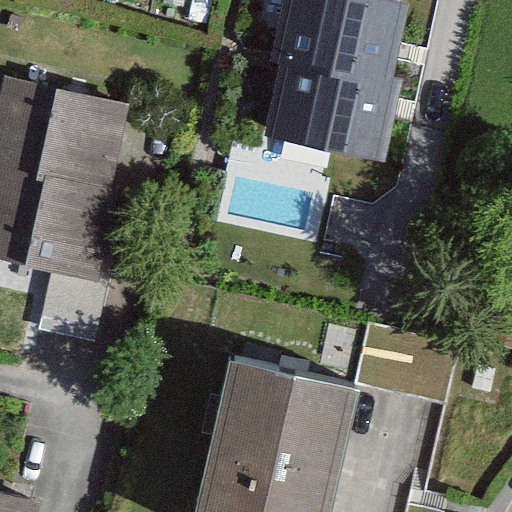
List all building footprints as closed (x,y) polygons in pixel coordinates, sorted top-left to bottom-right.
[(412,2),(404,0),(290,0),(262,136),(379,160),(412,2)] [(120,96),(0,70),(0,162),(101,185),(120,96)] [(113,188),(101,185),(0,162),(0,254),(93,275),(113,188)] [(337,511),(369,366),(230,337),(192,511),(337,511)] [(43,511),(48,493),(0,482),(0,511),(43,511)]
